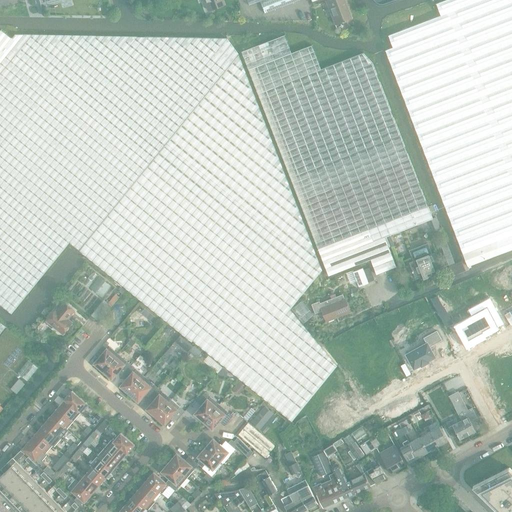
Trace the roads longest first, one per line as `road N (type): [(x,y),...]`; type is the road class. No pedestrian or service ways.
road 1 (residential): [(100,511),(157,439),(72,367)]
road 2 (residential): [(460,360),(360,414),(318,425)]
